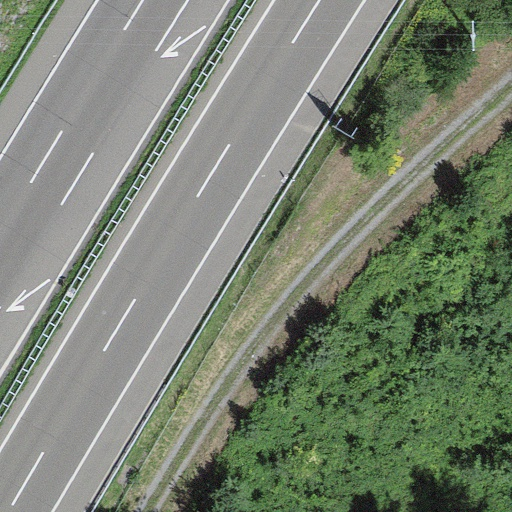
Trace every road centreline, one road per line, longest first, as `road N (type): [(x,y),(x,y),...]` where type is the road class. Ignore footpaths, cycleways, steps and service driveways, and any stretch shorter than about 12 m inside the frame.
road 1 (motorway): [(13,511),(323,0)]
road 2 (track): [(146,511),(246,341),(511,93)]
road 3 (motorway): [(167,0),(0,273)]
